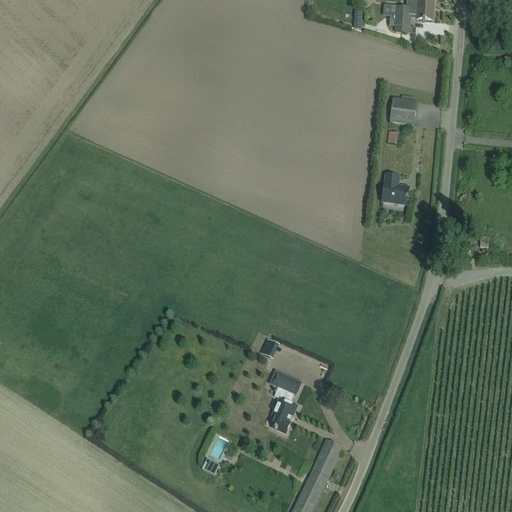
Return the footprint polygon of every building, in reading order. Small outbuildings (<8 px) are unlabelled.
[(433,0),(417,0),(416,21),(432,22),(433,0)] [(394,27),(394,34),(408,35),(415,35),(415,28),(409,28),(410,9),(390,7),(389,26),(394,27)] [(393,99),(389,124),(390,124),(389,128),(400,129),(400,125),(413,127),(416,103),(414,102),(414,98),(402,96),(401,100),(393,99)] [(400,134),(389,133),(387,144),(399,146),(400,134)] [(408,190),(398,189),(399,178),(385,177),(382,203),(406,206),(408,190)] [(489,239),(481,238),(480,248),(488,249),(489,239)] [(277,431),(286,435),(291,425),(288,424),(291,417),(292,418),(297,408),(289,404),(293,396),(295,397),(301,384),(275,373),(270,385),(288,393),(284,402),(280,400),(272,417),(276,419),(272,429),(274,430),(276,431),(277,431)] [(326,441),(292,511),(312,511),(342,449),(326,441)] [(208,458),(216,463),(227,447),(218,442),(208,458)] [(206,461),(201,470),(214,476),(218,468),(206,461)]
